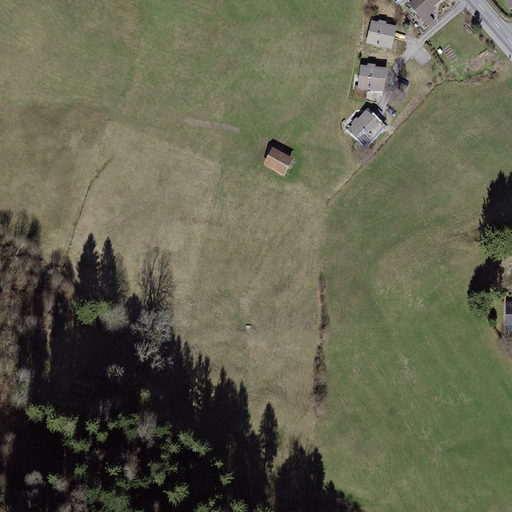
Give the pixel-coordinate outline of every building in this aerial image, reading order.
[(428,30),(436,24),(430,18),(438,11),(436,8),(445,0),(416,0),(418,1),(410,8),(428,30)] [(394,54),(399,32),(389,29),(389,26),(381,24),(380,27),(373,25),(368,49),(394,54)] [(386,96),(389,72),(379,71),(379,68),(370,67),(370,70),(362,69),(360,94),(386,96)] [(364,150),(384,133),(369,115),(360,122),(358,121),(352,126),(355,130),(350,134),(364,150)] [(286,179),(295,162),(275,151),(266,169),(286,179)]
